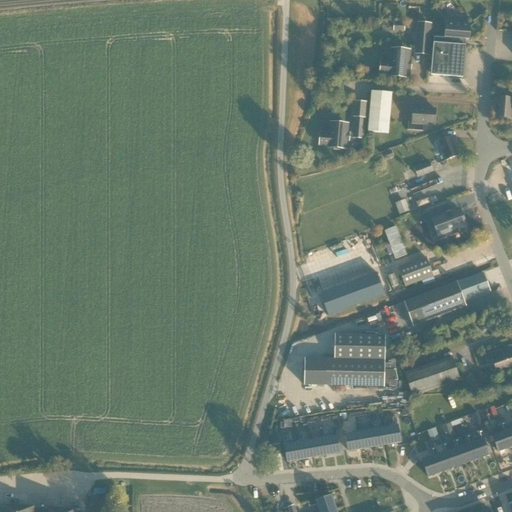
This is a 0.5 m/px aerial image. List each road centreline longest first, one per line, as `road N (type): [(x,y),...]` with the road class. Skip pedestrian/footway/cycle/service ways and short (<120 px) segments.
road 1 (track): [(285,0),(278,155),(292,275),(287,325)]
road 2 (unclassified): [(424,503),(373,472),(246,480)]
road 3 (unclassified): [(246,480),(73,478)]
road 4 (unclassified): [(287,325),(246,480)]
road 5 (residential): [(484,88),(342,86)]
road 6 (residential): [(511,283),(479,199),(481,155)]
road 7 (unknown): [(392,333),(511,292)]
